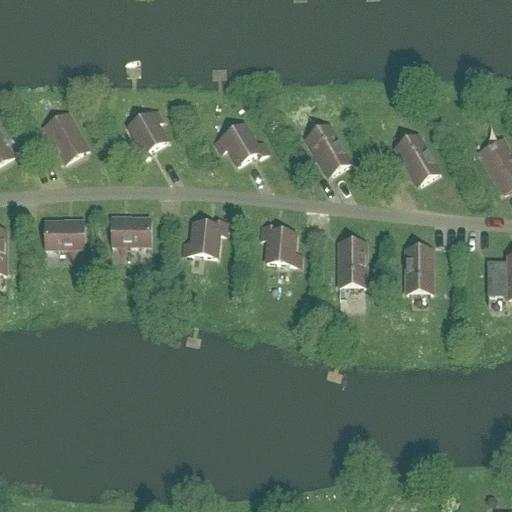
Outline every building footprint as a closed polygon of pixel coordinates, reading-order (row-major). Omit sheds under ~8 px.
[(164,127),(159,118),(130,134),(141,154),(136,157),(142,168),(151,163),(148,159),(168,148),(158,131),(164,127)] [(90,156),(69,120),(45,134),(66,170),(90,156)] [(257,152),(245,132),(217,149),(222,159),(229,155),(239,172),(258,161),(261,165),(269,160),(263,149),(257,152)] [(352,171),(330,133),(307,146),(319,167),(323,165),(333,182),(352,171)] [(0,171),(15,163),(0,136),(0,171)] [(441,180),(419,142),(396,156),(408,177),(411,175),(421,192),(441,180)] [(511,159),(504,146),(481,159),(505,201),(511,196),(511,159)] [(152,250),(151,226),(113,227),(112,250),(132,250),(132,253),(151,253),(151,250),(152,250)] [(193,251),(186,250),(184,261),(217,264),(220,241),(226,242),(227,229),(217,228),(217,233),(194,231),(193,251)] [(85,253),(85,230),(46,230),(46,253),(47,253),(47,256),(65,256),(65,253),(85,253)] [(269,246),(267,269),(300,272),(301,261),(294,261),(296,241),(274,239),(274,234),(264,233),(263,245),(269,246)] [(340,294),(367,294),(367,250),(344,250),(344,270),(340,270),(340,294)] [(407,301),(434,300),(434,276),(430,276),(430,257),(407,257),(407,301)] [(509,308),(511,308),(511,264),(509,264),(509,270),(489,270),(489,303),(509,303),(509,308)]
